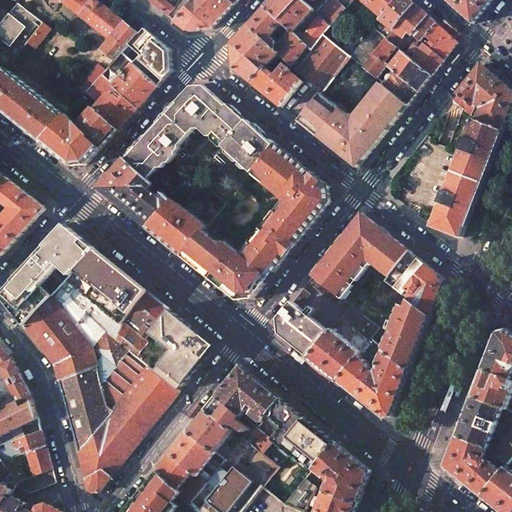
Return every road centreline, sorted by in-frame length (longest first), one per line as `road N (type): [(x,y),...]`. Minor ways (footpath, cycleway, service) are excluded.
road 1 (residential): [(245,335),(105,511)]
road 2 (primary): [(245,335),(75,198)]
road 3 (residential): [(0,317),(40,367),(82,511)]
road 4 (primary): [(409,468),(245,335)]
road 5 (residential): [(200,58),(361,191)]
road 6 (secondary): [(409,468),(480,285)]
road 7 (residential): [(480,43),(361,191)]
road 8 (tertiary): [(200,58),(75,198)]
road 9 (residential): [(361,191),(245,335)]
road 10 (residential): [(361,191),(480,285)]
